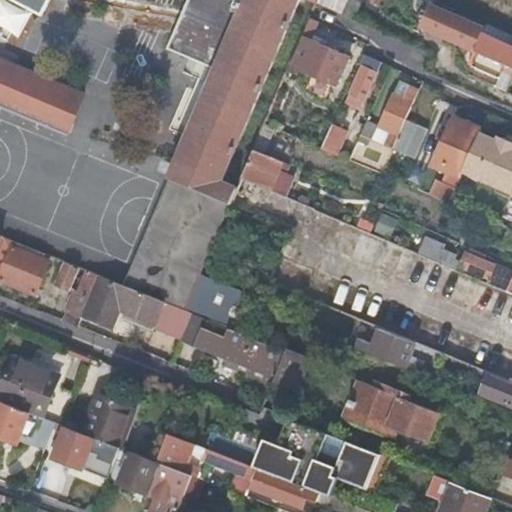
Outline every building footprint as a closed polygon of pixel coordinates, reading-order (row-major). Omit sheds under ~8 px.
[(0,0),(0,105),(66,131),(84,94),(0,58),(0,0),(9,0),(41,16),(49,0),(0,0)] [(169,177),(171,178),(228,202),(231,203),(238,186),(222,179),(298,0),(245,0),(244,2),(238,0),(188,0),(169,45),(217,66),(169,177)] [(317,0),(317,1),(358,19),(366,2),(361,0),(317,0)] [(511,44),(484,33),(486,28),(432,4),(423,26),(477,50),(471,63),(502,77),(505,70),(511,73),(511,44)] [(311,38),(318,22),(310,18),(306,27),(303,34),(303,35),(311,38)] [(484,33),(511,44),(511,34),(488,24),(486,28),(484,33)] [(303,35),(290,64),(337,85),(350,55),(311,38),(303,35)] [(363,53),(342,99),(346,101),(361,107),(381,61),(367,55),(363,53)] [(403,82),(398,94),(404,97),(409,85),(403,82)] [(385,127),(379,141),(394,147),(407,117),(420,89),(409,85),(404,97),(398,94),(395,93),(381,125),(385,127)] [(407,117),(394,147),(424,160),(436,130),(407,117)] [(480,132),(482,127),(464,119),(443,168),(459,175),(461,175),(463,170),(480,132)] [(369,121),(363,134),(371,138),(377,124),(369,121)] [(276,128),(265,123),(242,176),(271,188),(272,187),(287,193),(294,176),(279,170),(283,161),(265,153),(276,128)] [(342,129),(331,125),(321,147),(333,152),(342,129)] [(497,139),(480,132),(463,170),(511,191),(511,141),(499,135),(497,139)] [(171,178),(125,283),(183,307),(199,269),(228,202),(171,178)] [(432,193),(454,198),(457,183),(435,178),(432,193)] [(392,238),(400,220),(383,213),(375,231),(392,238)] [(511,227),(508,226),(501,240),(511,244),(511,227)] [(0,251),(0,277),(1,278),(16,240),(6,236),(0,251)] [(433,237),(426,254),(508,288),(511,277),(511,269),(468,251),(464,260),(456,257),(458,253),(450,249),(451,245),(433,237)] [(16,240),(1,278),(35,292),(49,259),(31,252),(34,247),(16,240)] [(31,252),(49,259),(50,260),(53,254),(34,247),(31,252)] [(78,279),(83,267),(66,260),(54,286),(68,292),(74,278),(78,279)] [(62,319),(78,325),(81,316),(83,312),(99,273),(89,269),(80,291),(75,289),(66,310),(62,319)] [(183,307),(192,311),(207,317),(242,332),(259,293),(199,269),(183,307)] [(99,273),(83,312),(111,323),(118,306),(155,320),(155,323),(183,334),(192,311),(183,307),(125,283),(99,273)] [(183,334),(182,337),(197,342),(202,329),(207,317),(192,311),(183,334)] [(417,342),(381,327),(371,352),(406,367),(417,342)] [(202,329),(197,342),(251,364),(276,373),(286,350),(251,335),(250,336),(231,328),(227,338),(202,329)] [(276,373),(274,380),(291,387),(303,357),(286,350),(276,373)] [(0,389),(0,400),(43,417),(59,375),(13,357),(0,389)] [(247,374),(272,384),(274,380),(276,373),(251,364),(247,374)] [(488,395),(496,375),(491,373),(483,393),(488,395)] [(511,381),(496,375),(488,395),(511,404),(511,381)] [(373,385),(359,379),(351,399),(348,398),(345,405),(348,406),(344,417),(393,437),(397,428),(429,440),(440,412),(408,399),(373,385)] [(375,379),(373,385),(408,399),(411,393),(375,379)] [(84,432),(96,437),(120,446),(136,407),(99,393),(84,432)] [(28,442),(45,449),(56,421),(43,417),(0,400),(0,434),(19,442),(20,439),(28,442)] [(351,441),(309,424),(298,451),(277,442),(265,470),(320,491),(326,493),(336,466),(341,468),(351,441)] [(86,460),(96,437),(84,432),(66,425),(54,455),(71,461),(78,464),(84,466),(86,460)] [(208,449),(168,433),(157,460),(192,474),(197,476),(208,449)] [(86,460),(112,470),(116,459),(121,446),(120,446),(96,437),(86,460)] [(126,463),(119,481),(156,495),(150,511),(178,511),(181,504),(189,483),(192,474),(157,460),(131,450),(126,463)] [(256,467),(225,455),(222,463),(253,475),(256,467)] [(112,470),(109,477),(119,481),(126,463),(116,459),(112,470)] [(307,495),(318,499),(320,491),(265,470),(260,468),(253,486),(303,505),(307,495)] [(484,511),(491,496),(438,475),(430,493),(447,500),(441,511),(484,511)] [(359,507),(373,511),(394,511),(399,502),(367,489),(359,507)] [(318,499),(328,502),(331,495),(326,493),(320,491),(318,499)] [(373,511),(359,507),(331,495),(328,502),(327,506),(342,511),(373,511)]
